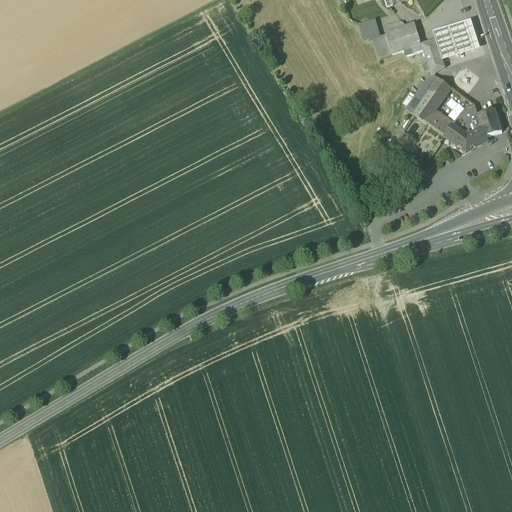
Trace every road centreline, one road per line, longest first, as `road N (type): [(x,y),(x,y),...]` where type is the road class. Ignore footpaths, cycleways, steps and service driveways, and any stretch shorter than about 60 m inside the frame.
road 1 (tertiary): [(489,218),(232,307),(0,441)]
road 2 (track): [(0,113),(220,0)]
